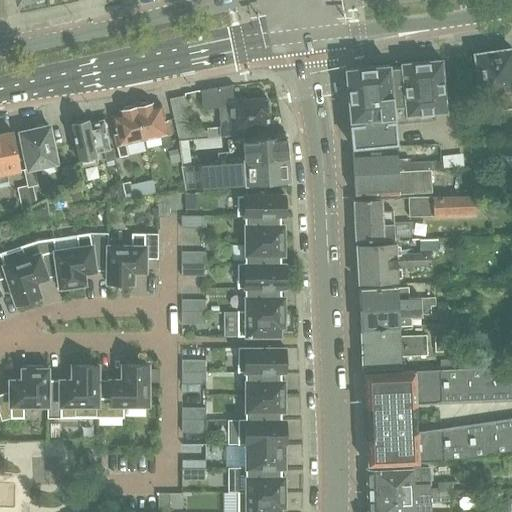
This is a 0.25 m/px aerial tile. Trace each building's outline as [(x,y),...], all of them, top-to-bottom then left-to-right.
[(511,50),(508,48),(477,52),(474,57),(475,64),(477,64),(479,77),(476,79),(477,87),(480,89),(482,104),(500,101),(501,110),(511,108),(511,50)] [(361,67),(345,69),(349,121),(354,120),(354,125),(350,125),(352,147),(396,143),(394,123),(435,119),(434,113),(446,112),(441,59),(401,63),(401,67),(389,68),(389,64),(372,66),(372,65),(361,67)] [(178,141),(233,137),(232,132),(268,129),(267,112),(269,112),(268,102),(266,102),(266,99),(245,101),(245,99),(233,100),(234,87),(233,84),(200,90),(202,108),(218,107),(220,127),(189,130),(182,96),(169,98),(178,141)] [(138,106),(135,107),(141,141),(161,137),(161,139),(163,148),(171,146),(166,121),(164,122),(161,104),(153,106),(152,103),(149,103),(146,102),(140,103),(138,106)] [(113,133),(118,158),(127,156),(125,146),(123,145),(141,141),(135,107),(134,107),(131,105),(124,107),(122,110),(119,110),(120,113),(112,115),(115,133),(113,133)] [(108,149),(106,140),(103,122),(90,124),(89,122),(86,122),(84,119),(74,121),(73,125),(71,125),(79,167),(97,163),(95,155),(97,155),(96,151),(103,150),(105,162),(114,160),(112,148),(108,149)] [(34,127),(32,129),(19,132),(26,169),(23,169),(26,186),(30,207),(36,204),(32,185),(37,184),(34,168),(56,164),(55,156),(56,156),(54,148),(53,148),(48,126),(46,126),(44,125),(42,125),(40,125),(38,125),(36,126),(34,127)] [(12,133),(12,131),(0,133),(0,187),(8,186),(6,174),(18,172),(12,133)] [(221,155),(222,164),(287,159),(285,135),(242,140),(243,153),(221,155)] [(350,151),(352,175),(429,170),(442,169),(442,159),(408,162),(408,159),(395,160),(394,147),(350,151)] [(177,148),(167,151),(170,164),(181,161),(177,148)] [(289,181),(287,159),(222,164),(183,168),(187,191),(246,185),(289,181)] [(352,175),(354,196),(431,189),(429,170),(352,175)] [(152,179),(131,185),(130,181),(122,183),(125,195),(132,193),(133,198),(155,192),(152,179)] [(22,211),(30,207),(26,186),(17,187),(22,211)] [(68,189),(59,193),(64,204),(72,200),(73,203),(84,198),(79,186),(69,191),(68,189)] [(244,220),(280,220),(280,216),(284,216),(284,193),(237,196),(237,216),(244,216),(244,220)] [(157,217),(158,217),(169,217),(169,195),(157,195),(157,217)] [(409,216),(477,213),(476,195),(408,197),(409,216)] [(355,200),(356,241),(395,239),(394,238),(411,237),(411,221),(394,222),(393,210),(381,210),(380,199),(355,200)] [(205,216),(181,216),(181,228),(205,228),(205,216)] [(280,220),(244,220),(244,223),(244,239),(284,239),(284,223),(280,223),(280,220)] [(55,251),(54,251),(58,276),(60,290),(85,287),(83,272),(95,271),(107,271),(107,246),(108,246),(108,233),(89,233),(76,235),(78,247),(55,251)] [(131,246),(108,246),(107,246),(107,271),(107,282),(110,282),(110,286),(129,286),(129,282),(132,282),(132,271),(145,271),(145,258),(157,259),(158,233),(131,233),(131,246)] [(47,277),(58,276),(54,251),(55,251),(54,238),(37,240),(0,252),(0,256),(7,277),(16,303),(40,295),(35,281),(47,277)] [(244,259),(280,259),(280,255),(284,255),(284,239),(244,239),(244,256),(244,259)] [(421,240),(422,252),(431,252),(437,251),(436,239),(421,240)] [(357,247),(357,264),(385,263),(385,260),(396,259),(395,254),(395,245),(357,247)] [(205,252),(181,252),(181,264),(205,264),(205,252)] [(431,252),(422,252),(395,254),(396,259),(385,260),(385,263),(357,264),(358,282),(396,280),(395,267),(431,265),(431,252)] [(244,292),(280,292),(280,288),(284,288),(284,263),(280,263),(280,259),(244,259),(244,263),(237,263),(237,288),(244,288),(244,292)] [(205,276),(205,264),(181,264),(181,276),(205,276)] [(359,289),(360,310),(430,307),(435,307),(435,299),(406,300),(405,289),(398,289),(398,288),(359,289)] [(244,312),(284,311),(284,295),(280,295),(280,292),(244,292),(244,295),(244,312)] [(181,300),(181,312),(205,312),(205,300),(181,300)] [(360,310),(360,329),(398,327),(411,327),(411,316),(431,315),(430,307),(360,310)] [(237,312),(237,336),(244,336),(280,336),(280,327),(284,328),(284,311),(244,312),(237,312)] [(205,324),(205,312),(181,312),(181,324),(205,324)] [(399,338),(398,327),(360,329),(361,349),(427,346),(427,337),(399,338)] [(434,336),(435,345),(449,345),(449,335),(434,336)] [(427,346),(361,349),(362,369),(401,367),(400,356),(427,355),(427,346)] [(237,347),(237,372),(244,372),(281,372),(284,372),(284,347),(280,347),(244,347),(237,347)] [(205,360),(181,360),(181,372),(205,372),(205,360)] [(24,405),(47,405),(47,380),(47,365),(22,365),(22,380),(10,380),(10,391),(0,394),(0,416),(1,420),(10,418),(24,418),(24,405)] [(47,405),(47,418),(98,418),(97,380),(97,365),(72,365),(72,380),(60,380),(47,380),(47,405)] [(122,380),(97,380),(98,418),(124,418),(124,405),(147,405),(147,365),(122,365),(122,380)] [(440,369),(363,373),(364,396),(365,438),(366,465),(432,465),(511,452),(511,417),(417,431),(416,404),(511,400),(511,365),(464,368),(440,369)] [(205,384),(205,372),(181,372),(181,384),(205,384)] [(280,379),(280,372),(244,372),(244,396),(284,396),(284,379),(280,379)] [(284,396),(244,396),(244,412),(245,412),(245,419),(281,419),(281,412),(285,412),(284,396)] [(205,408),(181,408),(181,420),(205,420),(205,408)] [(281,419),(245,419),(237,419),(237,444),(285,444),(285,419),(281,419)] [(205,432),(205,420),(181,420),(181,432),(205,432)] [(285,444),(237,444),(237,445),(245,445),(245,469),(281,468),(285,468),(285,444)] [(205,480),(205,468),(181,468),(181,480),(205,480)] [(228,469),(228,492),(237,492),(245,492),(285,492),(285,476),(281,476),(281,468),(245,469),(228,469)] [(429,469),(367,471),(367,479),(367,494),(413,492),(412,494),(451,493),(451,482),(437,482),(437,488),(429,488),(429,484),(429,469)] [(237,492),(237,511),(280,511),(281,508),(285,508),(285,492),(245,492),(237,492)] [(368,511),(430,511),(430,504),(453,503),(453,493),(451,493),(412,494),(413,492),(367,494),(368,511)] [(169,511),(170,493),(158,493),(157,511),(169,511)]
